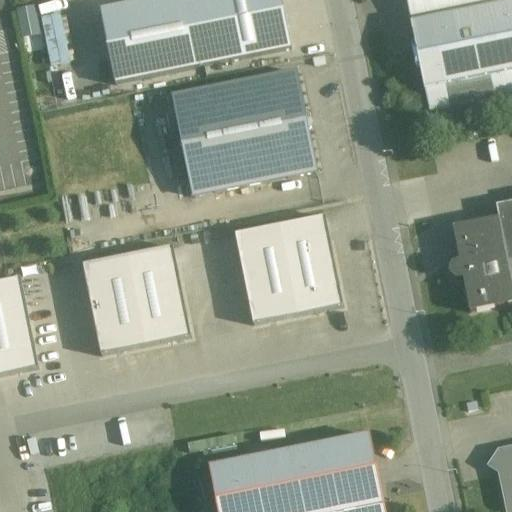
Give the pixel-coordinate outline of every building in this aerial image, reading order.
[(282,0),(172,0),(104,14),(119,87),(293,51),(282,0)] [(407,0),(410,14),(480,0),(407,0)] [(511,0),(502,0),(489,3),(410,17),(416,46),(415,47),(416,47),(413,52),(416,68),(420,71),(420,72),(421,72),(430,114),(511,97),(511,0)] [(36,8),(17,12),(22,40),(41,37),(36,8)] [(62,16),(42,20),(51,67),(71,64),(62,16)] [(302,75),(168,101),(188,201),(322,175),(302,75)] [(511,205),(498,209),(500,220),(455,229),(461,263),(458,263),(456,264),(453,266),(452,268),(451,271),(451,274),(452,276),(453,279),(456,281),(459,282),(462,282),(465,281),(472,314),(511,306),(511,205)] [(324,220),(235,240),(254,329),(344,309),(324,220)] [(103,359),(190,340),(172,253),(84,272),(103,359)] [(15,283),(0,286),(0,377),(34,371),(15,283)] [(385,511),(370,438),(211,470),(219,511),(385,511)] [(511,511),(511,453),(501,456),(500,452),(498,452),(499,456),(498,459),(492,468),(498,472),(499,476),(505,511),(511,511)]
